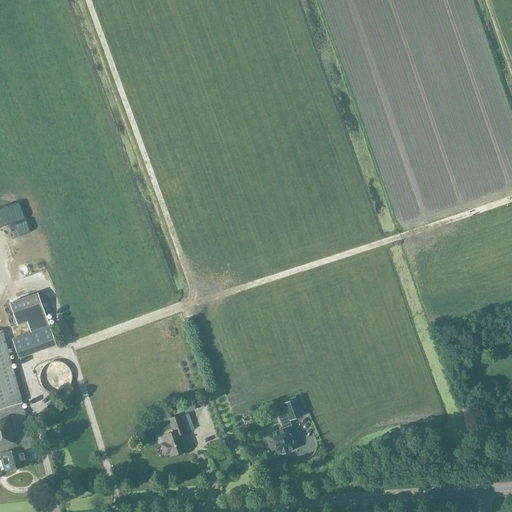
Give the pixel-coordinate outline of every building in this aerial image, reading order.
[(32,330),(51,325),(45,302),(25,307),(32,330)] [(0,451),(25,444),(26,449),(34,446),(3,331),(0,331),(0,451)] [(20,352),(22,357),(29,354),(25,345),(30,343),(26,333),(13,338),(19,353),(20,352)] [(46,341),(48,348),(59,344),(58,338),(46,341)] [(290,421),(303,416),(297,398),(283,403),(290,421)] [(165,435),(167,442),(162,444),(166,454),(171,452),(172,455),(186,450),(181,434),(186,432),(180,415),(170,419),(175,432),(165,435)] [(270,447),(274,457),(283,454),(289,452),(289,451),(298,448),(290,426),(266,435),(268,439),(264,440),(267,448),(270,447)] [(26,449),(25,444),(0,451),(6,471),(28,465),(24,449),(26,449)]
